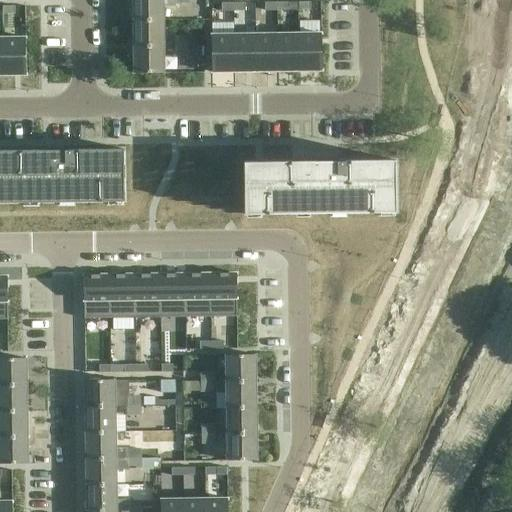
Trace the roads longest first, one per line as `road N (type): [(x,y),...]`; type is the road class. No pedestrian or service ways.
road 1 (residential): [(82,106),(369,103),(368,0)]
road 2 (residential): [(272,511),(301,451),(300,255),(293,242)]
road 3 (residential): [(65,511),(63,243)]
road 4 (residential): [(63,243),(293,242)]
